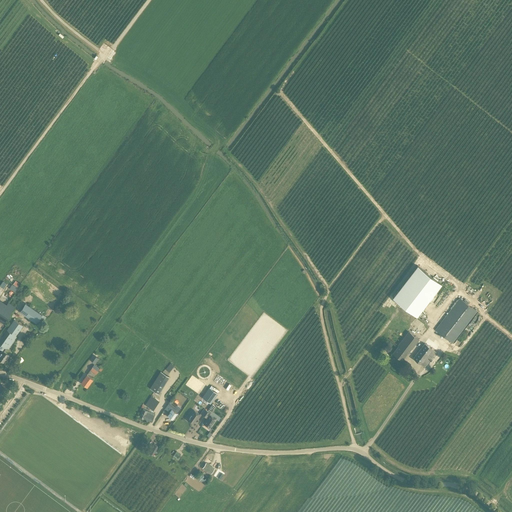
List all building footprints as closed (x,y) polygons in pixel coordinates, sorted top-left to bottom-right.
[(417,265),(393,297),(417,316),(441,284),(417,265)] [(452,343),(476,311),(460,298),(435,329),(452,343)] [(0,321),(3,323),(14,307),(8,303),(7,305),(0,301),(0,321)] [(19,312),(36,323),(37,322),(41,324),(46,317),(25,303),(19,312)] [(11,352),(8,349),(17,337),(16,336),(23,326),(14,320),(0,339),(0,348),(2,350),(0,352),(0,353),(1,354),(0,354),(0,359),(4,362),(9,355),(11,352)] [(408,353),(418,339),(408,331),(397,345),(398,346),(392,353),(402,360),(407,353),(408,353)] [(425,366),(436,352),(424,343),(413,358),(425,366)] [(95,364),(99,358),(92,354),(89,359),(95,364)] [(171,363),(165,369),(169,372),(174,366),(171,363)] [(101,371),(102,369),(100,368),(100,369),(94,365),(81,383),(87,387),(99,370),(101,371)] [(163,384),(155,379),(150,388),(158,393),(163,384)] [(217,393),(209,387),(202,397),(210,403),(217,393)] [(153,410),(157,404),(152,401),(155,398),(151,395),(145,404),(149,407),(153,410)] [(171,400),(168,404),(165,408),(170,412),(167,416),(172,419),(177,413),(180,407),(177,405),(177,404),(171,400)] [(151,421),(155,414),(143,408),(139,416),(143,417),(151,421)] [(211,413),(204,408),(201,413),(207,418),(203,423),(210,427),(216,419),(209,415),(211,413)] [(187,419),(193,424),(200,414),(193,410),(187,419)] [(148,452),(154,456),(160,447),(154,443),(148,452)] [(214,469),(205,463),(203,468),(211,473),(214,469)]
